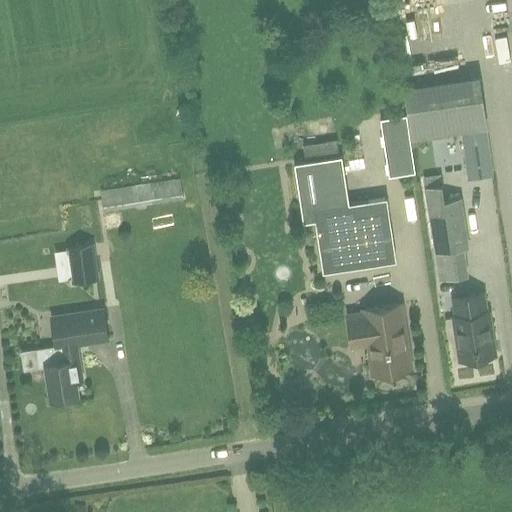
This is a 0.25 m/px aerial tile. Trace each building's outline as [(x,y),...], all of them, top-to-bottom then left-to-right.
[(372,0),(374,10),(392,7),(390,0),(372,0)] [(478,98),(405,110),(410,141),(483,129),(478,98)] [(413,177),(404,119),(378,123),(387,181),(413,177)] [(318,253),(391,241),(385,201),(347,207),(339,160),(292,167),(301,227),(313,225),(318,253)] [(104,212),(183,199),(180,177),(100,189),(104,212)] [(434,256),(467,250),(459,201),(443,204),(440,188),(424,191),(434,256)] [(92,243),(69,247),(74,282),(97,278),(92,243)] [(482,296),(467,299),(452,301),(455,320),(453,320),(460,364),(494,358),(487,315),(485,315),(482,296)] [(368,348),(372,378),(410,372),(400,308),(362,314),(363,318),(347,320),(352,351),(368,348)] [(51,316),(55,345),(46,346),(48,362),(45,363),(51,399),(77,395),(75,381),(81,380),(76,343),(108,339),(103,309),(51,316)]
